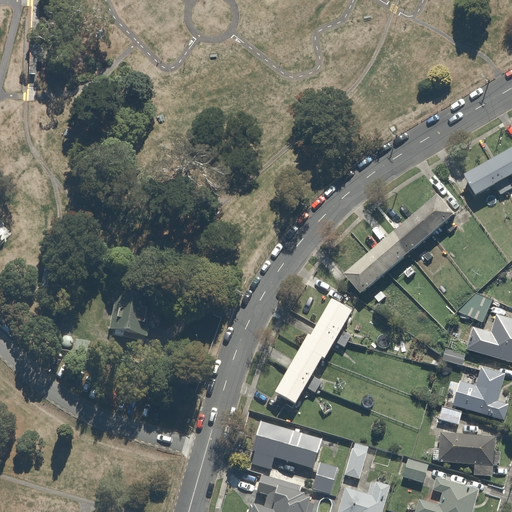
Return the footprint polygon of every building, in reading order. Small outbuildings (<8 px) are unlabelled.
[(32,33),(31,76),(36,76),(36,62),(47,63),(48,34),(32,33)] [(511,187),(505,177),(511,173),(511,145),(457,173),(468,195),(491,184),(496,195),(511,187)] [(434,193),(341,273),(357,292),(450,212),(434,193)] [(47,255),(42,288),(61,291),(66,258),(62,257),(55,256),(47,255)] [(493,295),(479,289),(455,311),(482,322),(493,295)] [(118,293),(111,331),(147,338),(155,300),(118,293)] [(308,375),(329,341),(349,354),(354,345),(345,339),(347,335),(337,329),(346,314),(325,301),(267,394),(288,407),(301,386),(312,393),(319,382),(308,375)] [(511,319),(492,314),(487,331),(468,326),(461,349),(511,363),(511,319)] [(463,354),(442,349),(439,360),(461,365),(463,354)] [(439,366),(427,363),(424,372),(436,376),(439,366)] [(503,374),(476,367),(472,383),(458,379),(450,407),(502,420),(506,403),(496,400),(503,374)] [(431,404),(429,413),(437,415),(435,421),(456,426),(459,411),(431,404)] [(243,463),(266,470),(270,457),(308,468),(317,439),(255,421),(243,463)] [(493,437),(437,431),(435,448),(430,447),(428,461),(471,466),(470,476),(488,478),(493,437)] [(347,443),(336,486),(342,487),(335,511),(378,511),(386,485),(368,480),(364,494),(353,491),(357,477),(365,448),(347,443)] [(391,453),(371,447),(365,465),(385,471),(391,453)] [(424,463),(403,457),(397,477),(418,483),(424,463)] [(338,468),(317,461),(308,490),(329,497),(338,468)] [(244,511),(297,511),(302,500),(295,497),(298,488),(257,474),(251,492),(265,497),(261,510),(247,505),(244,511)] [(468,511),(475,490),(432,478),(425,503),(414,500),(410,511),(468,511)]
